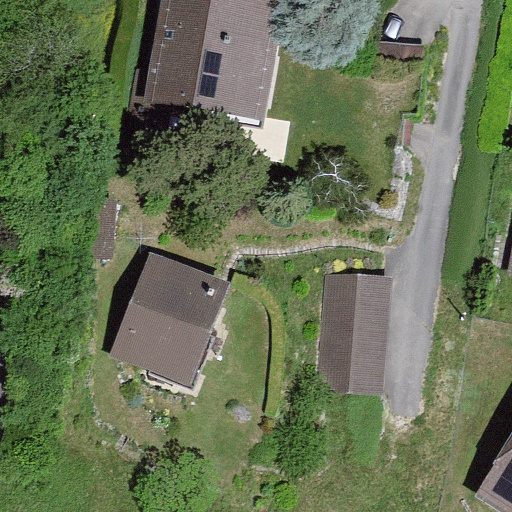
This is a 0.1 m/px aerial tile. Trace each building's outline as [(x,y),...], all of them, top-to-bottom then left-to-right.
[(279,0),(160,0),(147,103),(263,119),(279,0)] [(84,260),(114,261),(116,202),(87,201),(84,260)] [(232,284),(151,253),(111,358),(191,389),(232,284)] [(393,281),(327,277),(320,393),(385,397),(393,281)] [(511,511),(511,450),(479,506),(488,511),(511,511)]
